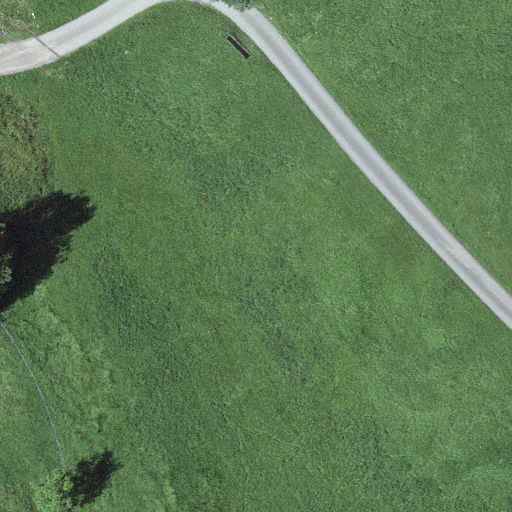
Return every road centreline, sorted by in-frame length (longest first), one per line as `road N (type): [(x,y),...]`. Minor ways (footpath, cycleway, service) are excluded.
road 1 (track): [(226,0),(511,313)]
road 2 (track): [(0,63),(50,50),(145,0)]
